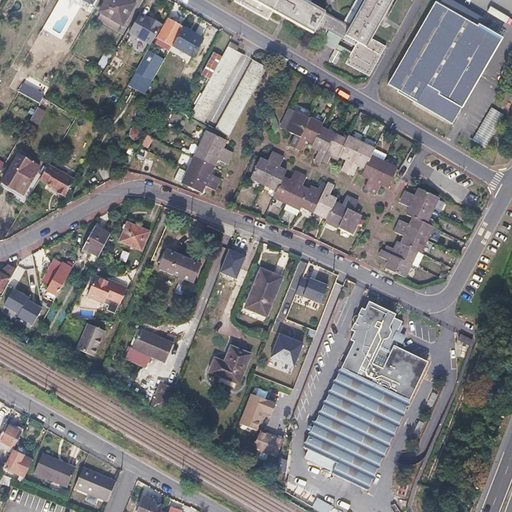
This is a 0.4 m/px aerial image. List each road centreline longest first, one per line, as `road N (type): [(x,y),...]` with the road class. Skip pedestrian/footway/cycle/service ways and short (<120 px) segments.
road 1 (residential): [(0,252),(127,187),(148,186),(442,312),(511,191)]
road 2 (residential): [(196,0),(365,98)]
road 3 (residential): [(365,98),(511,184)]
road 4 (residential): [(132,463),(0,387)]
road 5 (residential): [(252,136),(386,207)]
